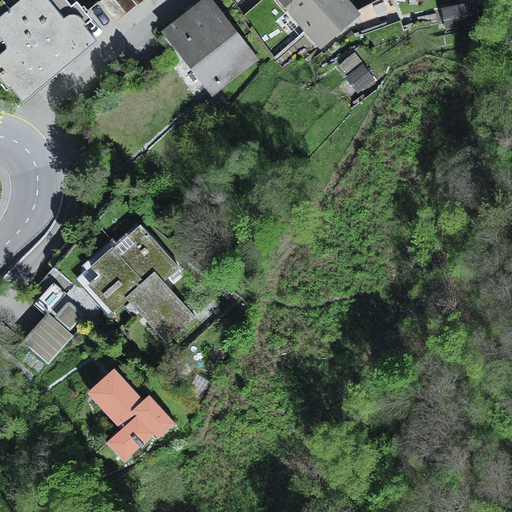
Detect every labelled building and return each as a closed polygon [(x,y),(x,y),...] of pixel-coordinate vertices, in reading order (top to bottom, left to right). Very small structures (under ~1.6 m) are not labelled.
[(95,46),(58,0),(0,0),(0,74),(23,103),(95,46)] [(264,66),(211,0),(167,35),(220,101),(264,66)] [(346,0),(282,0),(330,55),(367,24),(346,0)] [(127,310),(167,357),(205,325),(169,283),(182,273),(143,226),(79,280),(113,321),(127,310)] [(55,280),(40,297),(52,307),(24,338),(48,359),(90,312),(55,280)] [(171,437),(117,372),(88,396),(119,434),(103,446),(126,474),(171,437)]
